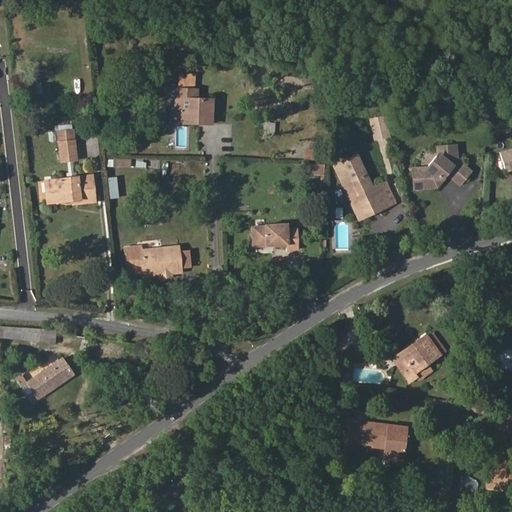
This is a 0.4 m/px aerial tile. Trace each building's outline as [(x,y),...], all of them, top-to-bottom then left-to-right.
[(42,93),(41,80),(33,81),(34,94),(42,93)] [(387,90),(386,83),(379,85),(381,92),(387,90)] [(179,118),(180,90),(176,89),(174,123),(202,123),(202,119),(179,118)] [(211,124),(212,100),(196,99),(196,90),(180,90),(179,118),(202,119),(202,123),(211,124)] [(274,134),(275,124),(270,124),(259,124),(258,133),(274,134)] [(58,130),(56,130),(60,161),(78,159),(74,128),(73,128),(58,130)] [(473,170),(458,159),(457,143),(435,145),(436,152),(425,165),(410,167),(412,190),(438,188),(448,177),(460,186),(473,170)] [(511,147),(499,152),(505,172),(511,169),(511,147)] [(394,203),(384,182),(371,188),(355,155),(333,166),(342,185),(349,182),(355,195),(349,198),(358,218),(381,207),(382,209),(394,203)] [(106,157),(105,166),(130,167),(131,159),(106,157)] [(324,172),(325,164),(307,163),(307,172),(324,172)] [(95,202),(92,175),(49,180),(51,203),(70,201),(82,199),(83,203),(95,202)] [(107,198),(117,198),(117,176),(107,177),(107,198)] [(355,195),(349,182),(342,185),(349,198),(355,195)] [(297,249),(296,233),(287,234),(286,229),(286,224),(264,225),(264,226),(251,227),(252,246),(267,246),(266,243),(272,243),(272,245),(287,245),(287,249),(297,249)] [(178,252),(178,249),(161,251),(161,249),(142,251),(141,246),(125,248),(125,249),(127,274),(143,272),(143,276),(160,274),(164,268),(170,273),(180,272),(180,268),(178,252)] [(190,267),(188,250),(178,252),(180,268),(190,267)] [(170,276),(170,273),(164,268),(160,274),(160,277),(170,276)] [(26,305),(34,302),(30,290),(22,293),(26,305)] [(486,326),(489,310),(474,307),(471,324),(476,324),(486,326)] [(473,345),(476,324),(471,324),(468,344),(473,345)] [(21,339),(22,329),(5,327),(4,337),(21,339)] [(38,340),(39,330),(22,329),(21,339),(38,340)] [(55,342),(55,332),(39,330),(38,340),(55,342)] [(445,351),(432,333),(427,337),(439,355),(445,351)] [(426,364),(439,355),(427,337),(425,335),(416,342),(418,344),(401,357),(402,359),(396,363),(409,381),(415,377),(413,373),(426,364)] [(401,357),(418,344),(416,342),(392,358),(396,363),(402,359),(401,357)] [(36,399),(73,374),(62,358),(26,383),(20,387),(26,396),(32,392),(36,399)] [(418,381),(432,371),(426,364),(413,373),(415,377),(418,381)] [(338,388),(339,375),(326,374),(324,387),(338,388)] [(26,383),(20,375),(15,379),(20,387),(26,383)] [(492,412),(463,405),(462,409),(491,415),(492,412)] [(511,418),(492,412),(491,415),(488,425),(511,433),(511,418)] [(402,455),(406,427),(345,420),(342,445),(352,446),(353,442),(372,445),(385,446),(384,449),(384,453),(402,455)] [(511,490),(511,460),(492,457),(487,487),(511,490)]
